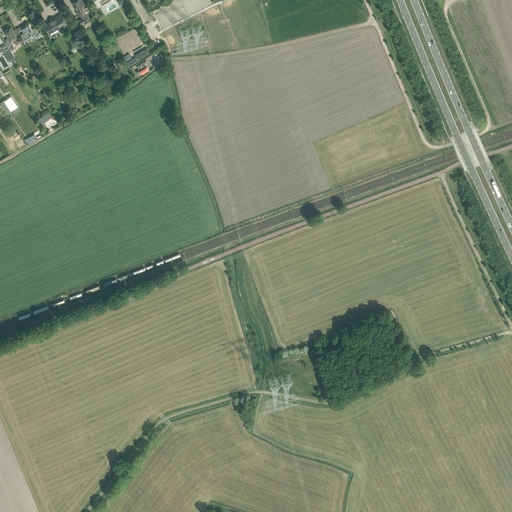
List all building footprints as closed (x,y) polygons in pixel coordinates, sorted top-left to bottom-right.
[(85,7),(80,0),(76,0),(73,2),(78,11),(76,12),(78,16),(80,15),(82,18),(77,21),(79,26),(91,20),(86,12),(88,11),(86,7),(85,7)] [(57,18),(45,25),(50,33),(63,26),(65,29),(68,27),(67,24),(61,14),(56,17),(57,18)] [(24,33),(20,35),(20,36),(24,42),(36,36),(37,38),(41,36),(35,27),(32,29),(29,24),(25,26),(24,25),(23,26),(24,27),(22,28),(24,33)] [(11,27),(4,31),(8,38),(5,39),(6,42),(5,42),(5,43),(6,44),(10,49),(11,50),(15,48),(12,40),(13,41),(14,42),(15,42),(16,43),(18,41),(18,39),(18,38),(17,37),(20,36),(20,35),(16,29),(13,30),(11,27)] [(147,48),(135,55),(139,61),(150,54),(147,48)] [(10,49),(4,53),(7,58),(14,54),(11,50),(10,49)] [(139,70),(136,72),(138,76),(149,70),(146,65),(146,66),(145,65),(146,60),(137,66),(139,70)] [(104,99),(115,93),(112,89),(102,96),(104,99)] [(11,95),(0,102),(0,104),(8,115),(19,107),(11,95)] [(35,134),(25,140),(28,144),(38,138),(35,134)]
